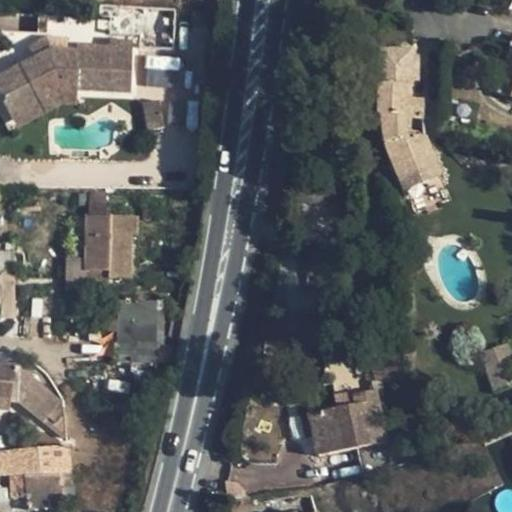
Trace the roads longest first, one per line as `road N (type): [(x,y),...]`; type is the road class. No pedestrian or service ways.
road 1 (primary): [(205,356),(245,197),(278,0)]
road 2 (primary): [(244,0),(205,356)]
road 3 (primary): [(170,511),(205,356)]
